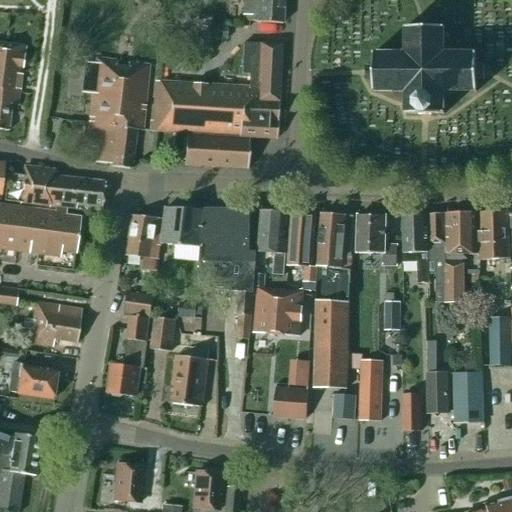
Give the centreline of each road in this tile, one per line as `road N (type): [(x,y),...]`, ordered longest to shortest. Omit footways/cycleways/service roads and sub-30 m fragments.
road 1 (residential): [(80,426),(317,466),(511,465)]
road 2 (residential): [(80,426),(121,182)]
road 3 (residential): [(511,179),(423,191),(296,186)]
road 4 (residential): [(296,186),(305,0)]
road 5 (residential): [(296,186),(121,182)]
road 6 (unknown): [(33,157),(43,0)]
road 7 (residential): [(121,182),(0,151)]
